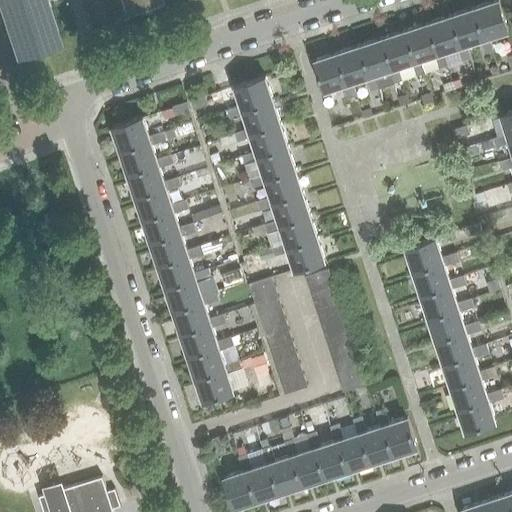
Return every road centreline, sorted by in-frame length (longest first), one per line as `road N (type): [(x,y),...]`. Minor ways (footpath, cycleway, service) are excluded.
road 1 (residential): [(195,511),(82,146),(78,109),(106,85),(352,0)]
road 2 (residential): [(347,511),(511,455)]
